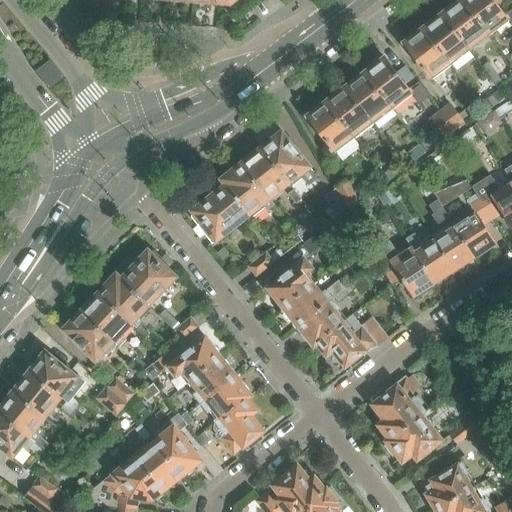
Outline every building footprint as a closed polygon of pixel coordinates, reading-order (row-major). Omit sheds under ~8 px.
[(462,0),(460,1),(459,0),(457,0),(447,8),(449,10),(443,15),(470,52),(490,37),(462,0)] [(509,22),(504,15),(498,6),(493,0),(462,0),(490,37),(509,22)] [(443,15),(441,16),(440,13),(429,22),(430,24),(424,29),(451,66),(470,52),(443,15)] [(424,29),(422,30),(421,28),(410,37),(411,39),(404,44),(432,81),(451,66),(424,29)] [(385,59),(383,60),(381,58),(370,66),(372,68),(365,74),(393,111),(413,95),(385,59)] [(50,89),(64,78),(51,61),(36,72),(50,89)] [(497,87),(503,82),(488,62),(482,67),(497,87)] [(365,74),(364,74),(363,72),(351,81),(352,83),(346,88),(374,125),(393,111),(365,74)] [(346,88),(345,89),(343,87),(332,96),(333,98),(327,103),(354,140),(374,125),(346,88)] [(499,104),(505,100),(499,92),(493,96),(499,104)] [(481,105),(487,113),(493,108),(488,100),(481,105)] [(327,103),(326,103),(324,101),(313,110),(314,112),(307,117),(335,154),(354,140),(327,103)] [(499,119),(511,111),(508,104),(494,113),(499,119)] [(464,111),(458,115),(450,105),(440,113),(455,132),(465,125),(472,121),(464,111)] [(445,140),(455,132),(440,113),(431,121),(445,140)] [(499,119),(494,113),(477,124),(483,134),(501,123),(499,119)] [(311,147),(300,156),(282,133),(274,139),(273,138),(272,139),(268,139),(262,144),(261,148),(261,149),(289,184),(300,175),(308,186),(326,172),(311,147)] [(455,139),(446,145),(452,154),(461,148),(455,139)] [(269,199),(289,184),(261,149),(254,155),(253,154),(253,155),(249,154),(242,159),(242,162),(241,163),(242,164),(269,199)] [(388,183),(407,168),(395,152),(392,155),(398,161),(382,175),(388,183)] [(419,172),(427,167),(424,161),(416,167),(419,172)] [(274,206),(269,199),(242,164),(234,170),(233,170),(228,169),(222,175),(223,178),(221,179),(222,180),(221,180),(249,216),(262,205),(267,211),(274,206)] [(511,184),(500,192),(490,176),(473,187),(494,220),(503,214),(511,228),(511,184)] [(212,245),(249,216),(221,180),(206,193),(210,198),(193,212),(192,218),(212,245)] [(474,257),(495,244),(484,226),(494,220),(473,187),(471,187),(468,181),(434,194),(441,206),(442,207),(458,197),(468,212),(452,223),(474,257)] [(351,209),(360,204),(349,183),(338,189),(351,209)] [(301,200),(300,199),(292,188),(288,192),(289,193),(288,194),(300,211),(304,207),(299,201),(301,200)] [(338,218),(351,209),(338,189),(326,197),(338,218)] [(385,206),(392,202),(386,191),(378,196),(385,206)] [(448,216),(442,207),(441,206),(434,210),(441,220),(448,216)] [(311,255),(345,228),(337,218),(303,246),(311,255)] [(314,220),(304,227),(312,236),(321,229),(314,220)] [(454,270),(474,257),(452,223),(432,235),(454,270)] [(432,235),(421,242),(416,234),(407,240),(413,248),(412,248),(434,283),(454,270),(432,235)] [(295,247),(303,242),(298,236),(290,241),(295,247)] [(369,267),(377,262),(367,247),(359,252),(369,267)] [(223,262),(231,255),(224,248),(217,254),(223,262)] [(413,296),(434,283),(412,248),(398,258),(397,256),(390,260),(387,254),(378,258),(393,284),(402,279),(413,296)] [(256,278),(282,257),(278,251),(270,257),(267,253),(248,267),(256,278)] [(169,266),(163,260),(154,252),(148,252),(135,265),(131,261),(117,276),(148,306),(175,277),(167,270),(169,266)] [(309,274),(312,271),(304,260),(291,271),(290,270),(279,278),(280,279),(268,289),(276,300),(275,302),(279,307),(282,308),(283,309),(316,283),(309,274)] [(117,276),(116,276),(115,275),(114,276),(112,276),(106,282),(106,285),(105,287),(99,294),(130,324),(148,306),(117,276)] [(336,298),(349,288),(343,280),(340,282),(339,281),(327,290),(328,291),(325,293),(316,283),(283,309),(285,311),(285,314),(292,323),(293,322),(298,328),(331,302),(336,298)] [(339,302),(352,291),(349,288),(336,298),(339,302)] [(99,294),(98,295),(98,294),(97,294),(94,295),(89,300),(89,304),(88,305),(82,312),(113,342),(114,341),(120,347),(126,340),(120,334),(130,324),(99,294)] [(347,321),(332,302),(331,302),(298,328),(305,336),(305,339),(309,345),(312,345),(314,347),(317,345),(347,321)] [(175,331),(181,326),(165,310),(159,317),(162,320),(175,331)] [(113,342),(82,312),(81,311),(80,312),(77,312),(72,318),(72,321),(71,322),(71,323),(63,331),(112,377),(117,372),(107,362),(110,358),(103,352),(113,342)] [(378,348),(389,339),(372,317),(361,326),(362,327),(355,332),(347,321),(317,345),(327,358),(334,353),(345,368),(351,363),(354,367),(365,358),(362,354),(375,344),(378,348)] [(182,341),(199,328),(192,318),(181,326),(175,331),(182,341)] [(145,338),(148,335),(138,326),(135,329),(145,338)] [(148,368),(144,371),(152,380),(166,369),(173,379),(180,374),(188,384),(220,359),(219,357),(220,354),(216,348),(212,348),(205,339),(193,348),(192,347),(181,356),(182,357),(171,365),(163,356),(148,368)] [(148,368),(131,351),(127,355),(144,371),(148,368)] [(62,399),(78,379),(45,352),(44,354),(39,354),(34,359),(35,364),(29,372),(62,399)] [(225,361),(222,361),(220,359),(188,384),(203,403),(235,378),(230,371),(232,369),(225,361)] [(45,419),(62,399),(29,372),(23,380),(17,381),(13,386),(14,391),(12,393),(45,419)] [(418,394),(423,389),(413,376),(408,380),(405,378),(395,386),(396,387),(385,396),(382,392),(371,400),(375,405),(373,406),(385,421),(379,426),(390,440),(423,415),(430,409),(418,394)] [(127,404),(135,395),(116,378),(107,387),(109,389),(125,403),(127,404)] [(242,382),(240,383),(235,378),(203,403),(218,423),(248,400),(251,397),(248,393),(249,391),(242,382)] [(154,400),(162,393),(154,383),(146,389),(154,400)] [(116,414),(125,403),(109,389),(100,399),(116,414)] [(36,431),(45,419),(12,393),(11,394),(7,394),(2,399),(3,404),(0,407),(0,414),(44,450),(48,445),(40,438),(42,436),(36,431)] [(86,410),(80,405),(71,397),(66,403),(76,410),(82,415),(86,410)] [(257,412),(248,400),(218,423),(215,426),(214,431),(217,434),(215,436),(220,441),(222,441),(234,456),(247,446),(250,450),(267,437),(251,417),(257,412)] [(71,416),(76,410),(66,403),(61,409),(71,416)] [(38,457),(44,450),(0,414),(0,449),(12,459),(21,448),(27,453),(30,450),(38,457)] [(188,427),(182,420),(177,414),(167,422),(173,429),(169,432),(166,430),(153,440),(150,443),(177,478),(181,475),(186,476),(192,471),(192,466),(199,461),(190,448),(198,441),(199,441),(197,439),(198,438),(189,427),(188,427)] [(196,421),(190,414),(185,418),(190,425),(196,421)] [(433,454),(445,445),(423,415),(390,440),(386,443),(388,445),(385,447),(393,457),(396,455),(402,463),(409,458),(413,463),(430,450),(433,454)] [(449,435),(457,446),(480,428),(472,418),(449,435)] [(142,426),(139,428),(147,440),(150,437),(142,426)] [(147,440),(139,428),(135,431),(144,442),(147,440)] [(480,428),(457,446),(465,456),(475,449),(480,455),(491,447),(480,428)] [(203,447),(211,441),(205,433),(198,438),(197,439),(199,441),(198,441),(203,447)] [(174,481),(177,478),(150,443),(134,455),(162,490),(163,489),(167,490),(173,485),(174,481)] [(162,490),(134,455),(124,464),(125,466),(91,493),(90,502),(107,505),(137,510),(139,499),(149,501),(150,499),(155,500),(161,496),(161,491),(162,490)] [(432,511),(475,485),(462,462),(431,480),(434,485),(425,491),(428,496),(424,498),(432,511)] [(314,479),(312,480),(300,465),(290,474),(289,473),(272,486),(282,498),(276,503),(269,494),(258,503),(264,511),(281,511),(282,511),(283,510),(284,511),(300,511),(327,491),(325,489),(316,479),(314,480),(314,479)] [(61,507),(68,498),(39,477),(32,488),(61,507)] [(482,511),(495,505),(482,483),(476,487),(475,485),(432,511),(482,511)] [(59,511),(61,507),(32,488),(25,499),(36,507),(32,511),(59,511)] [(337,504),(340,501),(331,488),(327,491),(300,511),(336,511),(335,510),(337,508),(336,507),(338,505),(337,504)] [(499,511),(506,511),(511,509),(511,499),(497,508),(499,511)]
